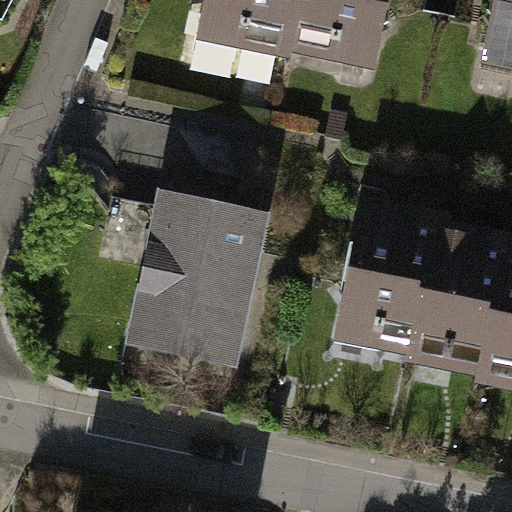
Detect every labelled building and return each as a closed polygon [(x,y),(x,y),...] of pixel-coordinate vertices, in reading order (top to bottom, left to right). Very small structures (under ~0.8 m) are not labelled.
[(0,0),(0,22),(11,0),(0,0)] [(297,55),(308,0),(219,0),(212,37),(297,55)] [(383,73),(398,0),(308,0),(297,55),(383,73)] [(511,0),(508,0),(498,57),(511,59),(511,0)] [(247,78),(253,53),(205,41),(199,65),(247,78)] [(415,362),(449,222),(374,204),(340,344),(415,362)] [(144,335),(226,352),(253,224),(171,207),(144,335)] [(489,379),(511,286),(511,237),(449,222),(415,362),(489,379)] [(511,384),(511,286),(489,379),(511,384)]
